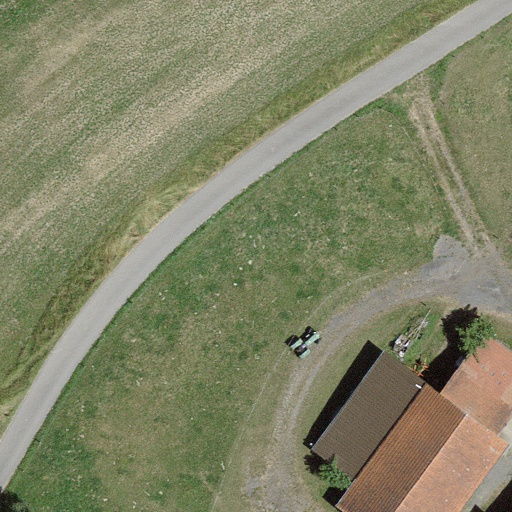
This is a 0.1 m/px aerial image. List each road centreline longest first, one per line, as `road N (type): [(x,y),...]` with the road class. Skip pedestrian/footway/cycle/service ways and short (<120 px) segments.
road 1 (track): [(507,0),(250,165),(91,308),(0,456)]
road 2 (track): [(394,73),(478,262),(511,316)]
